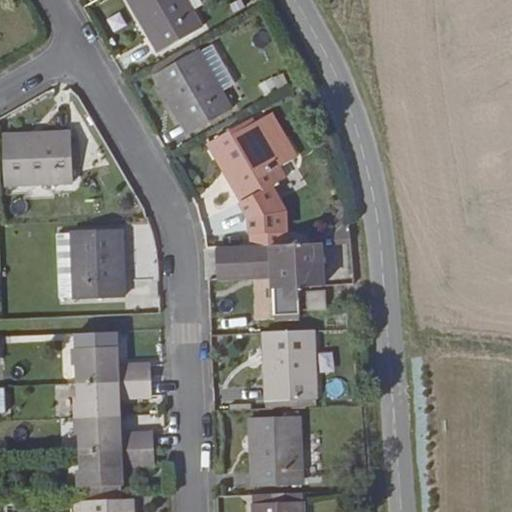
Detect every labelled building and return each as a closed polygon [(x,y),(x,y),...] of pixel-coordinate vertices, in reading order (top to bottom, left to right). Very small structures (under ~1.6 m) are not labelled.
[(204,29),(187,0),(127,0),(134,12),(139,10),(147,24),(143,26),(159,55),(204,29)] [(232,106),(197,48),(153,74),(162,88),(166,85),(174,100),(171,102),(188,133),(232,106)] [(56,118),(76,121),(80,90),(61,87),(56,118)] [(244,218),(278,215),(263,189),(280,180),(273,168),(287,160),(275,141),(281,138),(266,113),(248,125),(246,122),(203,147),(210,158),(215,156),(224,171),(219,174),(237,203),(235,205),(244,218)] [(275,141),(287,160),(292,157),(281,138),(275,141)] [(0,188),(0,191),(68,188),(66,139),(33,140),(33,144),(14,146),(14,141),(0,141),(0,188)] [(279,245),(278,215),(244,218),(245,247),(279,245)] [(119,236),(70,238),(74,306),(122,303),(121,289),(123,289),(122,271),(117,271),(116,251),(121,251),(119,236)] [(74,306),(70,238),(54,239),(58,307),(74,306)] [(320,243),(279,245),(245,247),(214,249),(215,278),(270,276),(276,276),(276,288),(270,288),(272,317),(299,315),(298,289),(322,287),(320,243)] [(78,328),(78,343),(98,343),(97,328),(78,328)] [(312,332),(263,335),(265,350),(269,350),(270,368),(265,369),(267,403),(317,399),(312,332)] [(76,352),(78,391),(151,387),(150,371),(117,373),(115,355),(96,357),(94,351),(76,352)] [(80,426),(121,424),(120,404),(151,403),(151,387),(78,391),(80,426)] [(255,490),(305,486),(300,419),(251,422),(252,436),(256,436),(258,454),(252,455),(255,490)] [(82,459),(155,455),(154,440),(121,442),(121,424),(80,426),(82,459)] [(84,494),(125,491),(124,473),(156,471),(155,455),(82,459),(84,494)] [(85,501),(125,499),(125,491),(84,494),(85,501)] [(305,511),(305,495),(255,498),(256,511),(305,511)] [(126,507),(125,499),(85,501),(85,510),(126,507)]
